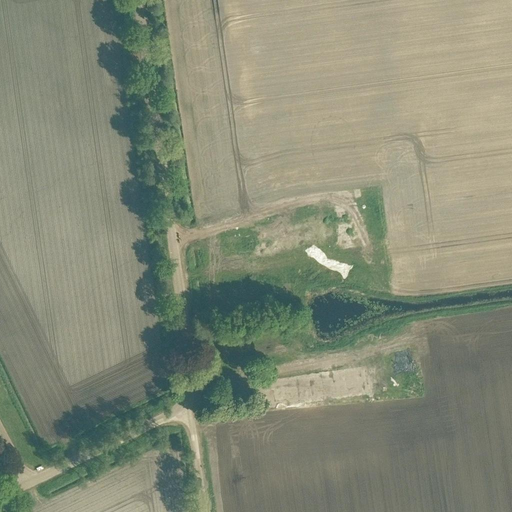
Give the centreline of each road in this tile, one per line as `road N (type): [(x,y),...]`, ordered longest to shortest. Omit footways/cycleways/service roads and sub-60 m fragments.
road 1 (unclassified): [(186,406),(189,354),(138,0)]
road 2 (unclassified): [(0,497),(186,406)]
